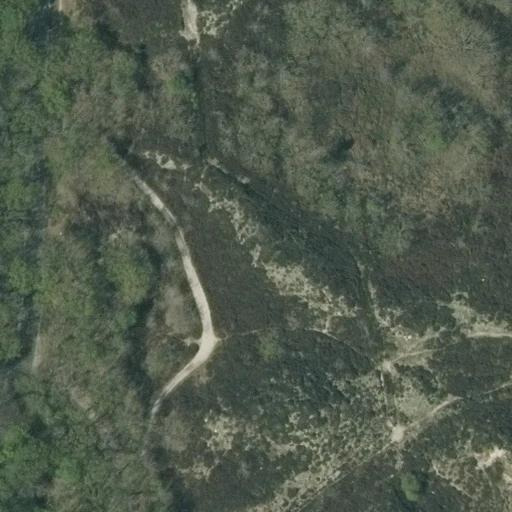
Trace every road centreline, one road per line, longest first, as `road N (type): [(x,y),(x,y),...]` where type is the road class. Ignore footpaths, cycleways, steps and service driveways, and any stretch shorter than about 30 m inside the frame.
road 1 (track): [(59,0),(53,33),(61,81),(80,125),(171,225),(202,349),(149,412),(135,511)]
road 2 (tertiary): [(0,427),(18,379),(31,281),(39,0)]
road 3 (track): [(138,478),(102,416),(21,363)]
